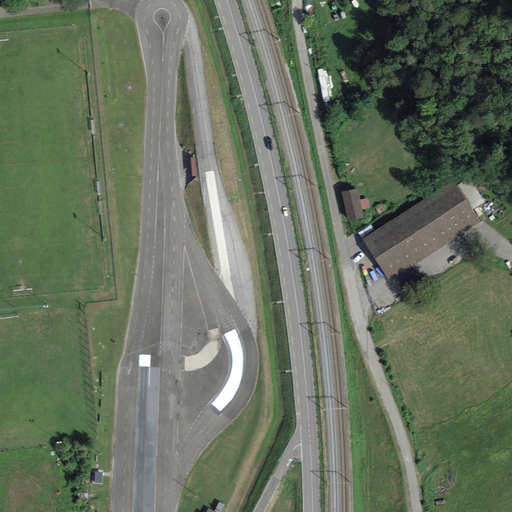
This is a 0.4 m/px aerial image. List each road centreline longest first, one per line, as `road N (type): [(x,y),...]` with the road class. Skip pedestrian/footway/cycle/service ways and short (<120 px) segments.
road 1 (unclassified): [(415,511),(408,460),(356,308),(297,0)]
road 2 (primary): [(309,442),(285,239),(224,0)]
